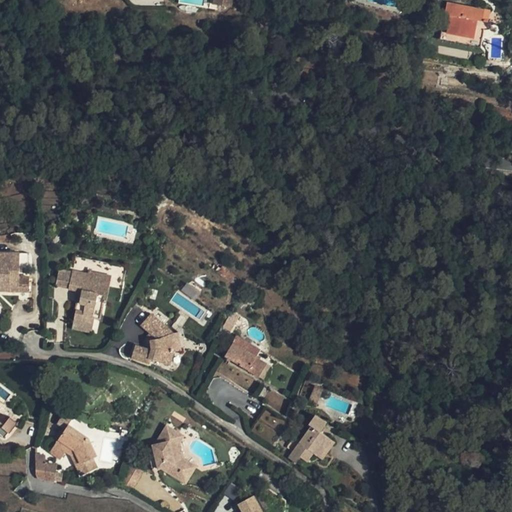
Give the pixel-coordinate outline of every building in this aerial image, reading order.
[(214,0),(214,5),(231,9),(232,0),(214,0)] [(397,15),(398,10),(370,3),(368,8),(397,15)] [(480,47),(486,23),(478,21),(480,10),(448,4),(446,14),(445,14),(440,39),(480,47)] [(478,21),(486,23),(489,24),(491,13),(480,10),(478,21)] [(0,253),(0,256),(2,257),(2,259),(12,260),(11,269),(20,269),(21,255),(0,253)] [(0,290),(10,290),(10,293),(30,294),(30,278),(20,278),(20,269),(11,269),(12,260),(2,259),(2,257),(0,256),(0,290)] [(220,269),(215,265),(212,269),(236,287),(239,283),(233,278),(234,276),(222,267),(220,269)] [(80,277),(79,279),(88,281),(88,285),(103,288),(102,295),(109,296),(112,283),(80,277)] [(88,281),(79,279),(72,278),(69,290),(78,292),(83,293),(82,303),(79,303),(75,325),(94,328),(95,322),(101,323),(104,307),(107,308),(109,296),(102,295),(103,288),(88,285),(88,281)] [(153,316),(142,326),(154,339),(155,342),(152,342),(152,350),(151,352),(144,350),(136,347),(132,359),(150,365),(151,361),(170,367),(174,353),(172,339),(174,339),(173,336),(153,316)] [(237,323),(229,318),(228,320),(224,328),(230,333),(237,323)] [(179,335),(173,336),(174,339),(172,339),(174,353),(181,353),(179,335)] [(236,339),(232,346),(255,360),(260,353),(236,339)] [(152,350),(152,342),(146,343),(144,350),(151,352),(152,350)] [(255,360),(232,346),(223,360),(247,374),(255,360)] [(316,408),(323,391),(315,388),(308,404),(316,408)] [(263,410),(251,432),(274,444),(286,422),(263,410)] [(318,457),(330,441),(320,433),(326,425),(315,417),(308,428),(310,430),(290,459),(297,464),(301,458),(307,463),(313,454),(318,457)] [(0,430),(0,431),(0,435),(4,439),(8,434),(9,435),(18,424),(11,418),(4,426),(0,421),(0,430)] [(96,457),(88,440),(69,426),(50,452),(53,454),(61,460),(66,453),(72,458),(77,455),(82,465),(93,459),(96,457)] [(157,446),(154,446),(155,453),(159,468),(161,469),(183,482),(187,475),(182,472),(188,462),(185,460),(181,445),(185,437),(169,426),(157,446)] [(334,443),(330,441),(318,457),(322,460),(334,443)] [(159,468),(155,453),(150,454),(153,470),(159,468)] [(82,477),(98,469),(93,459),(82,465),(77,455),(72,458),(82,477)] [(57,475),(58,467),(56,465),(46,463),(44,457),(36,456),(36,475),(38,477),(55,481),(57,475)] [(196,467),(188,462),(182,472),(187,475),(183,482),(186,484),(196,467)] [(132,490),(143,472),(131,464),(121,483),(132,490)] [(261,511),(254,497),(239,506),(242,511),(261,511)] [(163,504),(161,505),(161,506),(161,507),(161,508),(161,510),(162,510),(163,511),(164,511),(165,511),(166,511),(167,510),(168,509),(169,509),(169,508),(169,507),(168,506),(167,504),(166,503),(165,503),(164,503),(163,504)]
